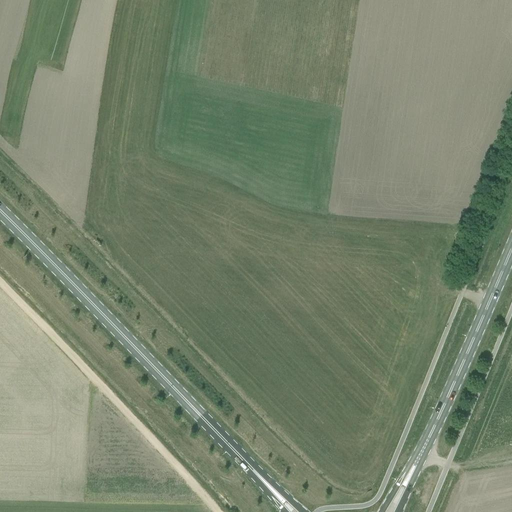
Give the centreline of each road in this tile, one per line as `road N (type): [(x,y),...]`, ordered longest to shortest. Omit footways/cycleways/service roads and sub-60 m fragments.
road 1 (secondary): [(270,488),(0,211)]
road 2 (track): [(216,511),(0,284)]
road 3 (primary): [(420,452),(511,246)]
